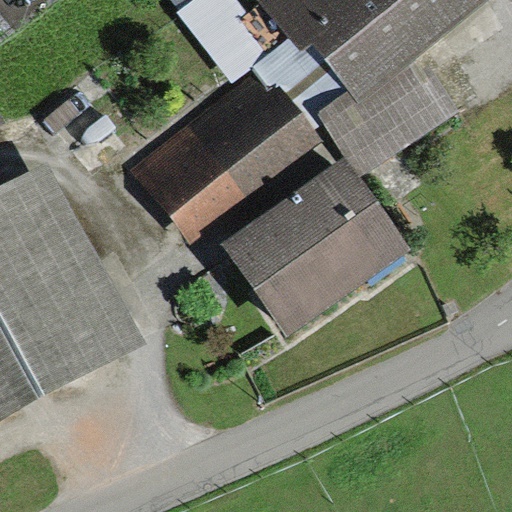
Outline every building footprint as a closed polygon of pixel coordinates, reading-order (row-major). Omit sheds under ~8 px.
[(174,0),(181,9),(178,10),(231,80),(265,54),(239,20),(246,14),(235,0),(174,0)] [(481,0),(259,0),(298,52),(313,42),(351,91),(318,112),(357,180),(456,117),(416,56),(481,0)] [(192,242),(323,140),(278,83),(263,94),(250,78),(134,168),(192,242)] [(346,161),(226,245),(288,334),(409,250),(346,161)] [(0,421),(145,343),(48,165),(0,190),(0,421)]
